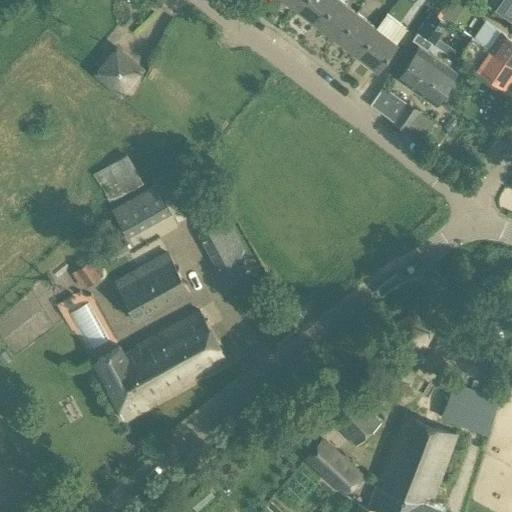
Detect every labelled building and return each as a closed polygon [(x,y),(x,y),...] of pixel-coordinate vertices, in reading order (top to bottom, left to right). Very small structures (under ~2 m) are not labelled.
[(285,0),(296,8),(301,0),(285,0)] [(315,23),(333,0),(301,0),(296,8),(315,23)] [(335,38),(355,12),(338,0),(333,0),(315,23),(335,38)] [(442,17),(452,0),(438,0),(432,10),(442,17)] [(511,18),(511,0),(499,0),(495,7),(511,18)] [(435,41),(448,22),(441,17),(442,17),(432,10),(418,31),(435,41)] [(355,53),(375,28),(355,12),(335,38),(355,53)] [(511,38),(485,21),(480,28),(496,39),(493,43),(485,37),(481,43),(511,64),(511,38)] [(375,69),(395,43),(375,28),(355,53),(375,69)] [(426,48),(430,42),(416,33),(412,39),(426,48)] [(506,84),(511,74),(511,64),(481,43),(473,37),(467,47),(462,54),(506,84)] [(442,51),(430,42),(426,48),(439,57),(442,51)] [(446,45),(442,51),(444,52),(450,56),(454,51),(446,45)] [(120,92),(141,67),(116,47),(96,72),(120,92)] [(434,101),(454,71),(418,47),(398,77),(434,101)] [(404,103),(382,87),(370,104),(392,119),(392,121),(405,130),(418,111),(405,101),(404,103)] [(294,120),(242,174),(272,200),(326,145),(294,120)] [(421,138),(429,143),(441,127),(433,122),(421,138)] [(225,141),(210,160),(226,173),(234,163),(228,158),(235,149),(225,141)] [(481,158),(470,151),(466,158),(477,165),(481,158)] [(139,174),(126,154),(92,173),(109,202),(143,182),(144,181),(140,174),(139,174)] [(324,164),(319,171),(332,180),(337,174),(324,164)] [(156,187),(114,210),(126,233),(168,210),(162,198),(170,193),(164,183),(156,187)] [(376,184),(348,222),(374,237),(400,197),(376,184)] [(230,288),(257,273),(227,218),(200,233),(230,288)] [(312,221),(273,238),(299,284),(335,264),(312,221)] [(262,229),(248,237),(252,245),(266,237),(262,229)] [(138,321),(190,291),(168,251),(116,281),(138,321)] [(86,285),(100,276),(89,259),(74,269),(86,285)] [(227,359),(200,309),(135,345),(136,347),(124,353),(119,345),(95,359),(123,418),(147,405),(146,403),(227,359)] [(454,381),(441,415),(486,432),(499,397),(454,381)] [(355,442),(378,420),(346,385),(322,407),(355,442)] [(437,511),(440,507),(428,502),(455,432),(403,412),(368,505),(358,501),(354,511),(437,511)] [(344,490),(360,472),(320,437),(304,455),(344,490)]
